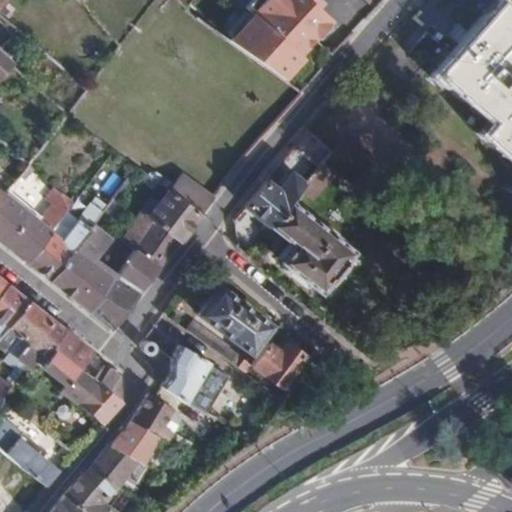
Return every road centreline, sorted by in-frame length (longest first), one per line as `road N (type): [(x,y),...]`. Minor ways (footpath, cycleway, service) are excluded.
road 1 (residential): [(201,241),(401,0)]
road 2 (residential): [(511,382),(325,498)]
road 3 (residential): [(37,511),(136,393),(132,371),(113,349)]
road 4 (residential): [(201,241),(352,363)]
road 5 (residential): [(0,260),(113,349)]
road 6 (residential): [(113,349),(201,241)]
road 7 (primary): [(449,493),(392,487),(325,498)]
